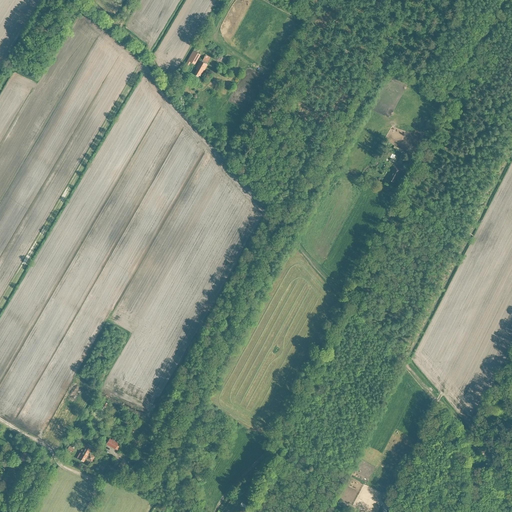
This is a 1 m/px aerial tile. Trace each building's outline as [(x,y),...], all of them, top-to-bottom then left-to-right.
[(195,64),(200,55),(193,51),(185,65),(188,66),(190,62),(195,64)] [(207,63),(210,57),(205,55),(203,60),(202,62),(200,61),(195,69),(197,69),(194,74),(198,77),(199,75),(200,76),(204,70),(207,65),(206,64),(207,63)] [(395,163),(398,156),(392,153),(388,151),(386,155),(391,158),(390,160),(395,163)] [(399,171),(400,170),(394,167),(392,170),(393,171),(388,180),(393,182),(399,171)] [(118,441),(113,438),(111,440),(110,439),(106,445),(115,450),(115,449),(117,450),(119,447),(117,445),(118,444),(117,443),(118,441)] [(92,446),(87,444),(87,445),(85,444),(78,457),(79,458),(78,459),(83,462),(86,457),(88,458),(87,459),(92,462),(95,457),(90,454),(89,455),(88,454),(92,446)]
